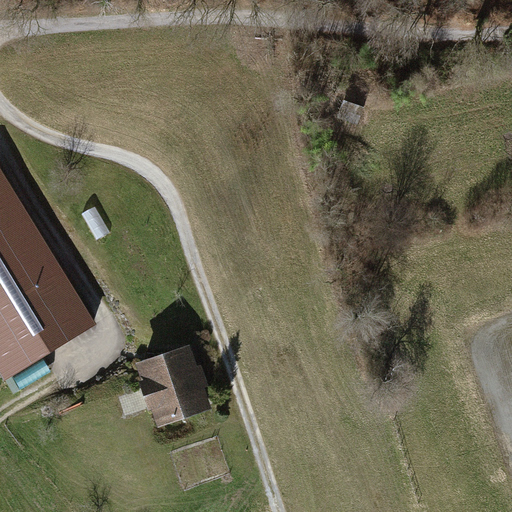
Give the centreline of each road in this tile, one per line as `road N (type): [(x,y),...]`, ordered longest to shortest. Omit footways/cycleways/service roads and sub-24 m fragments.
road 1 (track): [(0,102),(8,117),(162,186),(279,511)]
road 2 (track): [(511,34),(374,33),(257,17),(0,48)]
